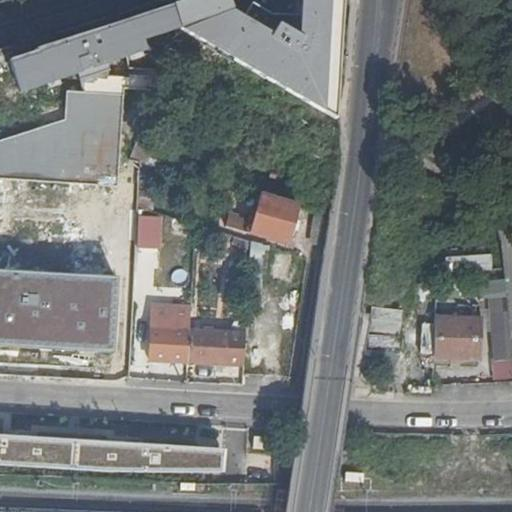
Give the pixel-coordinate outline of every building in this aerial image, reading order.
[(337,0),(282,0),(282,33),(280,33),(280,110),(337,110),(337,0)] [(152,142),(139,136),(136,145),(130,159),(140,163),(137,207),(150,211),(150,209),(152,208),(154,165),(145,161),(152,142)] [(297,206),(284,202),(261,195),(256,211),(252,210),(249,220),(230,214),(226,227),(286,244),(297,206)] [(149,221),(150,211),(137,207),(133,285),(148,287),(149,261),(142,260),(144,221),(149,221)] [(325,219),(312,213),(309,239),(321,241),(325,219)] [(264,275),(266,246),(249,241),(246,286),(259,286),(260,275),(264,275)] [(286,282),(291,255),(275,252),(269,278),(286,282)] [(444,257),(445,273),(492,271),(491,255),(444,257)] [(146,309),(148,287),(133,285),(133,298),(132,308),(146,309)] [(490,360),(508,359),(502,302),(486,303),(490,360)] [(151,308),(149,361),(185,363),(188,330),(189,310),(151,308)] [(365,358),(431,359),(433,319),(418,319),(419,311),(412,311),(411,328),(370,327),(365,358)] [(433,319),(431,359),(480,360),(481,321),(433,319)] [(188,330),(185,363),(241,366),(244,333),(188,330)] [(222,449),(0,435),(0,463),(221,470),(222,449)]
